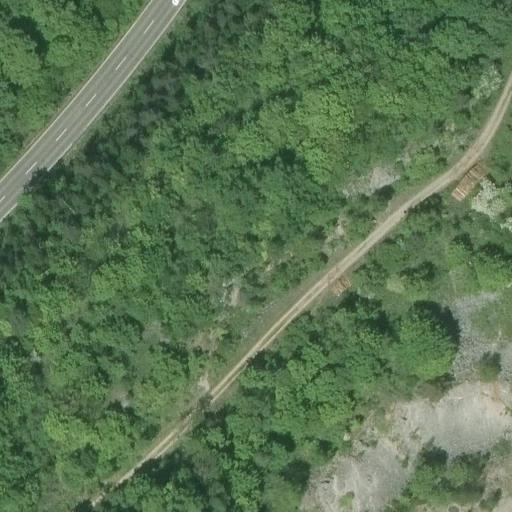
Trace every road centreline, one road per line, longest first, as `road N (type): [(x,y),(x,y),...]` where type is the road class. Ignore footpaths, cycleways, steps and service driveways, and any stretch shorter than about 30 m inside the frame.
road 1 (track): [(511,100),(485,159),(381,245),(331,299),(266,341),(130,487),(90,511)]
road 2 (secondary): [(158,0),(0,206)]
